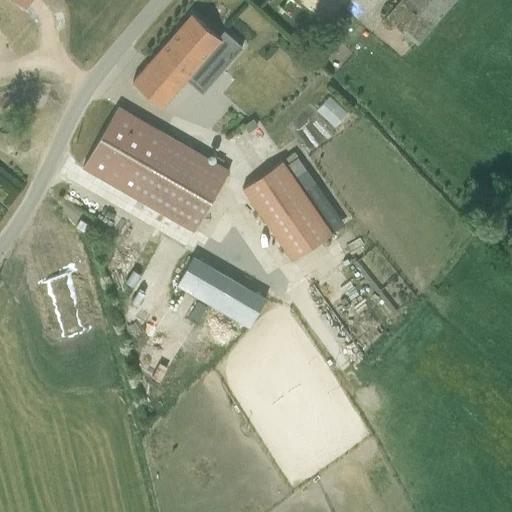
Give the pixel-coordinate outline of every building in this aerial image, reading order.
[(402,0),(389,16),(420,41),(454,0),(402,0)] [(187,80),(202,93),(243,46),(223,29),(216,36),(190,14),(131,81),(162,108),(187,80)] [(282,73),(298,92),(315,77),(298,58),(282,73)] [(303,106),(321,127),(333,117),(315,96),(303,106)] [(121,112),(88,169),(195,230),(228,174),(121,112)] [(241,149),(285,133),(279,117),(235,133),(241,149)] [(294,153),(243,187),(293,260),(332,234),(303,192),(315,184),(294,153)] [(221,231),(204,246),(229,274),(245,258),(221,231)] [(194,257),(177,286),(248,326),(264,297),(194,257)] [(306,296),(296,302),(310,326),(320,320),(306,296)] [(149,377),(161,351),(145,344),(139,357),(133,354),(127,367),(149,377)]
